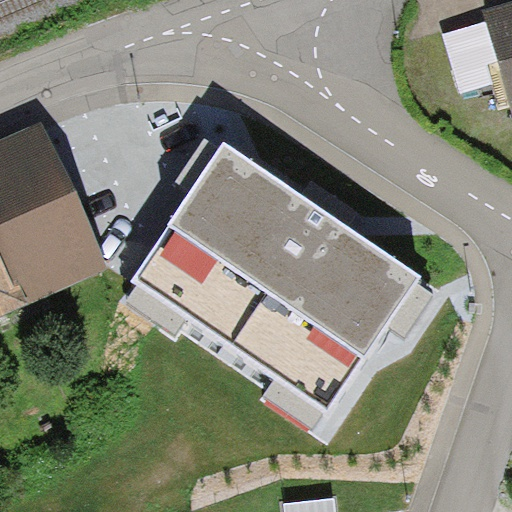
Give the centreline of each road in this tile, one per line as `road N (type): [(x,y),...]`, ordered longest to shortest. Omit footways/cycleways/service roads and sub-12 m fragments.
road 1 (residential): [(511,217),(331,98),(296,46),(278,0)]
road 2 (residential): [(0,100),(261,0)]
road 3 (residential): [(456,511),(511,362)]
